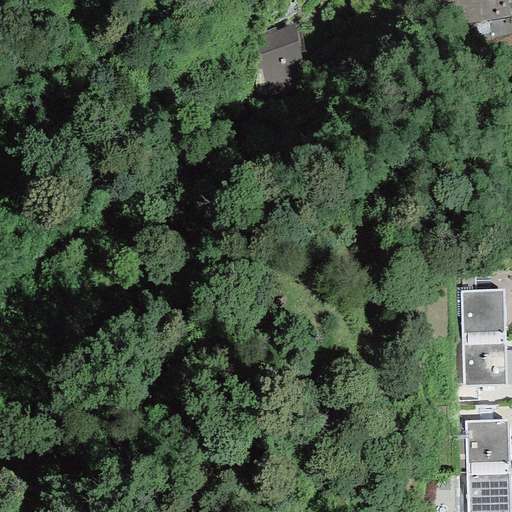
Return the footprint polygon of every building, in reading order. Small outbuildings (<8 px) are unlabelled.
[(388,33),(380,0),(375,0),(348,6),(356,40),(388,33)] [(394,0),(397,17),(425,13),(423,0),(394,0)] [(467,23),(463,0),(423,0),(425,13),(428,30),(467,23)] [(506,0),(463,0),(467,23),(509,17),(506,0)] [(294,24),(255,39),(265,91),(301,79),(294,24)] [(504,289),(458,291),(460,339),(505,337),(504,289)] [(505,337),(460,339),(461,387),(507,385),(505,337)] [(509,419),(463,421),(465,469),(510,467),(509,419)] [(511,511),(510,467),(465,469),(466,511),(511,511)]
